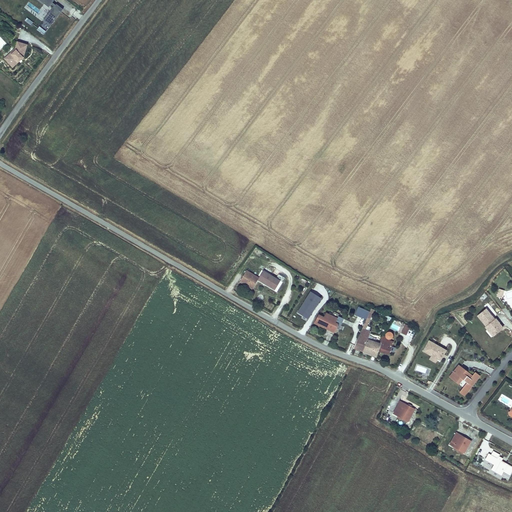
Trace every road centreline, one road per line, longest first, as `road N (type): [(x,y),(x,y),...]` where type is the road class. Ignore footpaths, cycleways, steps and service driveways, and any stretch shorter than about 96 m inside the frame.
road 1 (unclassified): [(0,163),(308,340),(465,416)]
road 2 (track): [(396,377),(434,309),(511,255)]
road 3 (unclassified): [(100,0),(0,134)]
